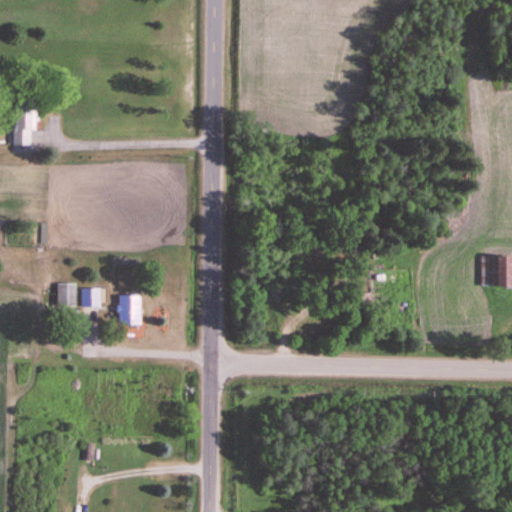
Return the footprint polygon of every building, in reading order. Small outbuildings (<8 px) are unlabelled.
[(35,132),(35,103),(12,103),(12,146),(30,146),(30,132),(35,132)] [(479,258),(479,289),(510,290),(511,258),(479,258)] [(56,309),(75,309),(75,284),(56,284),(56,309)] [(79,309),(101,309),(101,290),(79,290),(79,309)] [(139,297),(117,297),(117,327),(139,327),(139,297)] [(92,445),(86,444),(84,460),(90,461),(92,445)]
